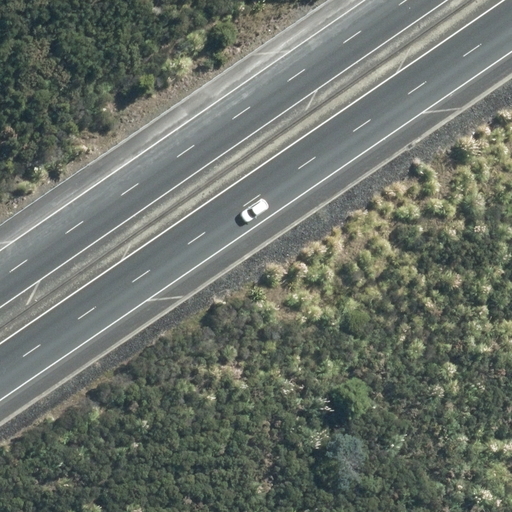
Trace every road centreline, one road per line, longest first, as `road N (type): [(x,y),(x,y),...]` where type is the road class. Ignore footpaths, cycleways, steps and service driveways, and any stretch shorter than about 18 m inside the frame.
road 1 (motorway): [(511,23),(0,374)]
road 2 (motorway): [(0,272),(407,0)]
